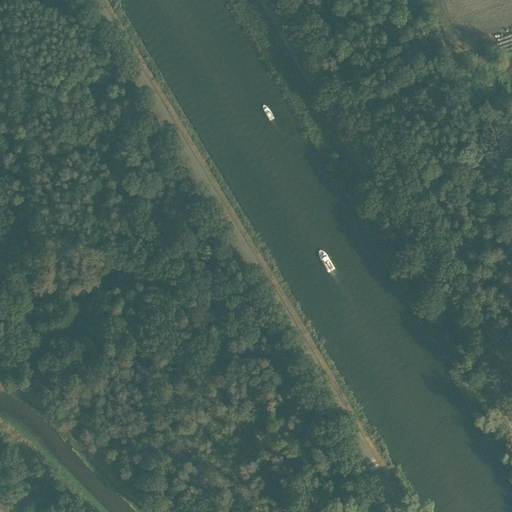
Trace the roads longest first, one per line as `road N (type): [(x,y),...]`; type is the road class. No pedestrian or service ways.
road 1 (unclassified): [(400,511),(102,0)]
road 2 (unclassified): [(511,419),(263,0)]
